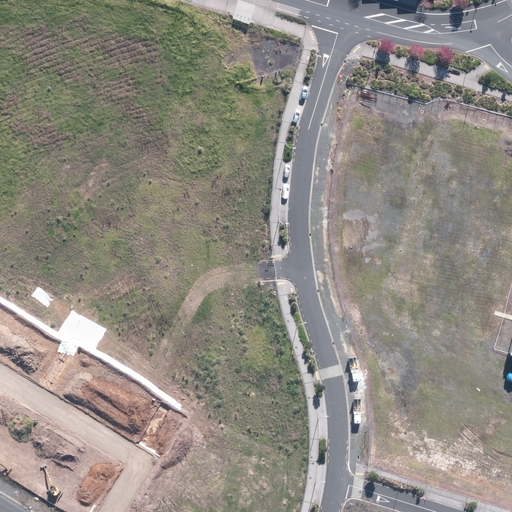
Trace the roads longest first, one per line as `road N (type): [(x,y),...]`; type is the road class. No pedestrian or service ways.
road 1 (residential): [(300,262),(295,210),(304,146),(348,8)]
road 2 (residential): [(337,477),(332,369),(300,262)]
road 3 (residential): [(0,372),(143,461)]
road 4 (tertiary): [(348,8),(421,28),(478,23)]
